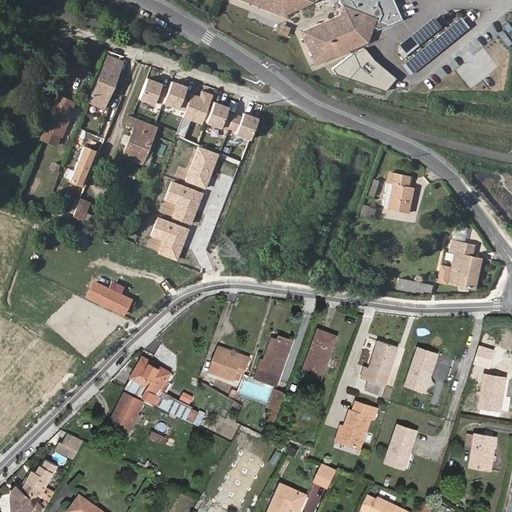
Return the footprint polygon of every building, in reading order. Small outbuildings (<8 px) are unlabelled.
[(247,0),(283,14),(316,0),(339,0),(341,5),(343,6),(339,14),(301,30),(315,62),(368,40),(373,28),(379,30),(402,19),(393,0),(247,0)] [(287,37),(291,26),(277,22),(274,33),(287,37)] [(352,53),(334,67),(336,73),(386,90),(396,78),(375,60),(365,48),(352,53)] [(69,58),(67,71),(80,73),(82,61),(69,58)] [(121,64),(110,59),(92,104),(103,108),(121,64)] [(163,85),(149,79),(141,99),(156,105),(157,101),(164,104),(165,103),(169,91),(162,88),(163,85)] [(173,82),(169,91),(165,103),(180,109),(181,108),(187,111),(193,95),(186,92),(187,88),(173,82)] [(201,98),(193,95),(187,111),(178,135),(186,138),(193,120),(203,124),(204,122),(208,123),(211,114),(207,112),(214,96),(203,92),(201,98)] [(62,97),(48,130),(54,133),(62,117),(69,119),(76,104),(62,97)] [(215,103),(211,114),(208,123),(223,129),(224,126),(230,129),(236,115),(228,113),(230,108),(215,103)] [(243,118),(236,115),(230,129),(239,132),(238,135),(253,140),(260,120),(245,114),(243,118)] [(62,117),(54,133),(61,136),(69,119),(62,117)] [(145,155),(149,145),(154,135),(156,128),(129,117),(126,125),(134,128),(123,156),(142,163),(145,155)] [(156,147),(149,145),(145,155),(152,157),(156,147)] [(94,151),(83,146),(69,181),(80,185),(94,151)] [(217,155),(198,148),(186,180),(205,187),(217,155)] [(391,174),(388,183),(394,185),(390,209),(409,213),(414,190),(409,189),(410,179),(391,174)] [(374,180),(369,196),(375,198),(380,181),(374,180)] [(202,193),(171,181),(163,200),(176,205),(172,217),(190,224),(202,193)] [(394,185),(388,183),(383,208),(390,209),(394,185)] [(80,220),(90,203),(79,197),(70,214),(80,220)] [(365,206),(362,215),(373,219),(376,209),(365,206)] [(188,229),(157,217),(149,236),(163,241),(158,253),(176,260),(188,229)] [(440,265),(436,282),(475,290),(482,259),(475,258),(478,245),(452,240),(450,252),(454,253),(451,267),(440,265)] [(399,279),(397,287),(416,291),(417,289),(430,292),(431,286),(399,279)] [(94,288),(89,299),(123,314),(128,303),(116,297),(115,298),(94,288)] [(320,331),(303,372),(322,380),(338,338),(320,331)] [(269,352),(262,369),(280,376),(292,343),(277,338),(272,354),(269,352)] [(380,342),(370,370),(365,368),(362,379),(372,382),(369,390),(380,394),(383,386),(386,387),(399,348),(380,342)] [(496,350),(480,345),(474,364),(490,368),(496,350)] [(0,349),(0,370),(8,354),(0,349)] [(249,361),(217,349),(209,371),(232,379),(237,366),(246,369),(249,361)] [(426,393),(439,355),(421,350),(408,388),(426,393)] [(150,389),(145,399),(158,405),(163,395),(167,387),(166,386),(173,374),(145,359),(134,381),(139,383),(150,389)] [(280,376),(262,369),(259,379),(277,386),(280,376)] [(480,407),(500,410),(506,378),(486,374),(480,407)] [(139,383),(134,393),(145,399),(150,389),(139,383)] [(287,395),(278,392),(273,405),(282,408),(284,402),(287,395)] [(119,408),(140,418),(146,407),(147,404),(127,394),(119,408)] [(188,421),(194,410),(163,395),(158,405),(188,421)] [(345,424),(340,439),(361,447),(373,416),(375,417),(379,408),(357,400),(354,409),(351,408),(345,424)] [(114,419),(134,429),(140,418),(119,408),(114,419)] [(188,421),(195,425),(202,413),(194,410),(188,421)] [(157,427),(160,422),(160,421),(152,418),(149,423),(157,427)] [(132,433),(134,429),(114,419),(111,423),(132,433)] [(170,433),(172,429),(160,422),(157,427),(170,433)] [(333,437),(340,439),(345,424),(337,422),(333,437)] [(154,434),(155,431),(157,427),(149,423),(145,430),(154,434)] [(285,435),(287,430),(279,426),(276,431),(285,435)] [(155,431),(167,437),(170,433),(157,427),(155,431)] [(388,465),(406,471),(419,432),(400,427),(388,465)] [(170,433),(179,438),(182,434),(172,429),(170,433)] [(177,442),(179,438),(170,433),(167,437),(177,442)] [(71,434),(66,444),(79,451),(84,441),(71,434)] [(484,453),(495,455),(498,439),(477,436),(471,469),(478,469),(484,453)] [(66,444),(62,442),(58,450),(75,459),(79,451),(66,444)] [(294,456),(298,449),(289,445),(286,452),(294,456)] [(492,472),(495,455),(484,453),(478,469),(492,472)] [(24,491),(32,499),(34,500),(35,500),(42,498),(51,503),(57,493),(48,488),(59,468),(48,462),(44,468),(43,468),(39,475),(35,473),(24,491)] [(338,470),(319,462),(311,480),(329,488),(338,470)] [(242,483),(249,466),(242,463),(235,481),(242,483)] [(22,511),(28,504),(32,499),(24,491),(20,488),(14,493),(13,499),(14,511),(22,511)] [(284,490),(272,511),(294,511),(301,499),(284,490)] [(69,511),(81,511),(88,500),(82,495),(69,511)] [(377,499),(369,495),(362,510),(366,511),(411,511),(412,511),(378,495),(377,499)] [(32,499),(28,504),(22,511),(34,511),(37,508),(35,506),(35,500),(34,500),(32,499)] [(104,511),(88,500),(81,511),(104,511)] [(418,510),(422,511),(427,511),(431,504),(421,501),(418,510)]
